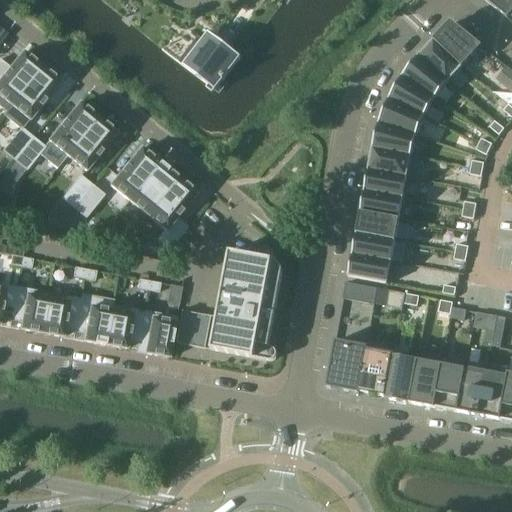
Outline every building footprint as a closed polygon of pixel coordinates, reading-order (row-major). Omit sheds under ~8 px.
[(511,0),(483,0),(508,20),(508,19),(511,14),(511,0)] [(447,27),(433,41),(462,68),(481,48),(482,47),(456,27),(451,23),(447,27)] [(198,37),(178,63),(208,86),(206,89),(212,93),(214,91),(215,92),(241,58),(208,33),(202,41),(198,37)] [(462,68),(433,41),(419,57),(447,84),(448,84),(462,68)] [(0,62),(0,108),(5,113),(41,69),(22,54),(9,70),(0,62)] [(419,57),(402,78),(435,100),(447,84),(448,84),(447,84),(419,57)] [(511,72),(506,67),(496,79),(511,91),(511,72)] [(5,113),(3,116),(21,131),(59,84),(41,69),(5,113)] [(402,78),(389,100),(424,118),(435,100),(402,78)] [(424,118),(389,100),(379,124),(416,137),(424,118)] [(79,105),(48,143),(67,158),(97,120),(79,105)] [(97,120),(67,158),(85,173),(116,135),(97,120)] [(495,123),(490,129),(499,136),(504,130),(495,123)] [(416,137),(379,124),(372,150),(411,157),(416,137)] [(21,131),(3,153),(15,162),(32,140),(21,131)] [(32,140),(15,162),(26,171),(44,149),(32,140)] [(479,145),(489,151),(492,145),(481,140),(479,145)] [(489,151),(479,145),(476,151),(487,156),(489,151)] [(140,150),(110,187),(129,203),(159,165),(158,165),(140,150)] [(372,150),(368,171),(407,178),(411,157),(372,150)] [(471,168),(483,170),(484,164),(472,162),(471,168)] [(159,165),(129,203),(147,217),(177,180),(167,172),(168,171),(159,164),(158,165),(159,165)] [(481,178),(483,170),(471,168),(470,176),(481,178)] [(368,171),(364,192),(403,199),(407,178),(368,171)] [(80,178),(62,200),(74,210),(91,188),(80,178)] [(177,180),(147,217),(165,232),(157,242),(169,251),(173,246),(186,229),(175,220),(196,195),(177,180)] [(91,188),(74,210),(85,219),(103,197),(91,188)] [(364,192),(360,213),(399,220),(403,199),(364,192)] [(463,211),(475,213),(476,205),(465,203),(463,211)] [(463,211),(462,218),(474,220),(475,213),(463,211)] [(356,235),(395,242),(399,220),(360,213),(356,235)] [(107,229),(99,238),(110,247),(118,237),(107,229)] [(356,235),(352,256),(391,263),(395,242),(356,235)] [(455,253),(467,255),(469,248),(457,246),(455,253)] [(217,318),(211,351),(266,362),(269,348),(274,317),(276,308),(282,276),(282,274),(282,272),(282,270),(281,268),(280,266),(279,265),(278,263),(276,262),(274,262),(273,261),(259,259),(251,257),(229,253),(229,255),(223,288),(219,309),(217,318)] [(467,255),(455,253),(454,261),(466,263),(467,255)] [(387,285),(391,263),(352,256),(348,278),(387,285)] [(11,257),(9,266),(20,268),(22,259),(11,257)] [(22,259),(20,268),(31,270),(32,261),(22,259)] [(75,269),(73,278),(84,280),(85,271),(75,269)] [(85,271),(84,280),(94,282),(96,273),(85,271)] [(139,281),(137,290),(148,292),(149,283),(139,281)] [(149,283),(148,292),(158,294),(160,285),(149,283)] [(344,300),(375,306),(378,290),(347,284),(344,300)] [(0,318),(11,320),(16,290),(0,286),(0,318)] [(443,295),(455,297),(456,289),(444,287),(443,295)] [(16,290),(11,320),(21,322),(20,331),(41,335),(48,296),(16,290)] [(389,292),(387,304),(403,307),(403,305),(405,295),(389,292)] [(405,295),(403,305),(417,308),(419,298),(405,295)] [(48,296),(41,335),(62,339),(64,331),(74,333),(80,302),(48,296)] [(80,302),(74,333),(85,335),(83,343),(93,345),(93,346),(104,348),(105,347),(112,308),(112,307),(113,303),(81,297),(80,302)] [(439,314),(451,316),(453,304),(441,302),(439,314)] [(112,308),(105,347),(126,351),(127,343),(138,345),(144,313),(112,308)] [(464,322),(466,312),(452,309),(450,319),(464,322)] [(181,312),(175,345),(206,350),(212,318),(181,312)] [(138,345),(137,353),(145,354),(144,355),(168,360),(176,319),(144,313),(138,345)] [(497,318),(489,316),(484,342),(492,344),(493,338),(497,318)] [(502,339),(506,319),(497,318),(493,338),(502,339)] [(492,344),(492,348),(500,349),(502,339),(493,338),(492,344)] [(367,348),(336,342),(327,389),(359,395),(359,394),(367,350),(367,348)] [(359,394),(385,399),(385,398),(393,357),(394,357),(394,355),(367,350),(359,394)] [(385,398),(385,399),(385,400),(409,404),(417,361),(394,357),(393,357),(385,398)] [(417,361),(409,404),(433,409),(441,366),(417,361)] [(457,413),(465,369),(464,370),(441,366),(433,409),(457,413)] [(465,369),(457,413),(478,417),(486,373),(465,369)] [(507,377),(486,373),(478,417),(499,421),(508,374),(507,374),(507,377)] [(499,421),(511,423),(511,374),(508,374),(499,421)]
